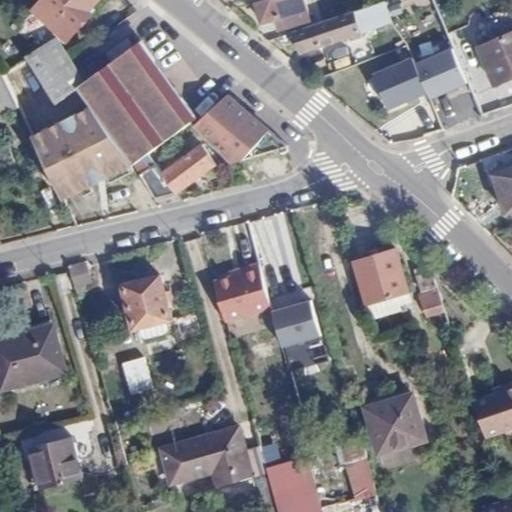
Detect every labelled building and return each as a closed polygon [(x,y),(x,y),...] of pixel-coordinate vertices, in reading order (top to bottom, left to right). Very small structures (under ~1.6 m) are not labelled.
[(89,10),(98,0),(40,0),(32,9),(67,42),(94,14),(89,10)] [(304,0),(265,0),(255,3),(261,24),(274,20),(277,31),(310,22),(304,0)] [(391,21),(433,7),(430,0),(391,0),(385,2),(391,21)] [(385,2),(293,33),(300,54),(363,34),(362,32),(392,23),(391,21),(385,2)] [(511,34),(478,50),(494,86),(511,77),(511,34)] [(89,103),(132,165),(141,159),(148,154),(191,123),(196,119),(142,42),(85,83),(68,57),(62,47),(55,37),(26,55),(55,103),(78,87),(89,103)] [(473,99),(462,73),(445,80),(455,106),(473,99)] [(195,127),(231,164),(287,149),(227,96),(195,127)] [(64,118),(104,179),(132,165),(89,103),(64,118)] [(33,137),(63,200),(104,179),(64,118),(33,137)] [(162,174),(176,194),(217,164),(202,145),(162,174)] [(145,165),(152,160),(148,154),(141,159),(145,165)] [(138,176),(154,199),(176,194),(162,174),(155,164),(138,176)] [(511,169),(493,176),(508,214),(511,212),(511,169)] [(367,303),(409,291),(396,249),(355,262),(367,303)] [(92,282),(86,263),(68,268),(73,288),(92,282)] [(270,311),(262,264),(214,273),(223,319),(270,311)] [(436,287),(430,266),(415,270),(421,292),(436,287)] [(279,305),(272,307),(285,349),(292,347),(299,371),(330,362),(302,269),(271,278),(279,305)] [(161,274),(123,285),(135,328),(140,327),(141,334),(149,337),(167,332),(169,327),(167,320),(173,318),(161,274)] [(426,318),(444,311),(437,289),(419,294),(426,318)] [(53,324),(0,338),(0,380),(2,390),(66,373),(53,324)] [(152,387),(143,358),(123,364),(132,393),(152,387)] [(511,387),(476,400),(487,436),(511,427),(511,387)] [(427,440),(413,393),(365,407),(380,454),(427,440)] [(267,416),(253,420),(260,445),(266,468),(306,457),(302,442),(277,450),(267,416)] [(253,475),(246,450),(239,426),(161,448),(171,484),(213,473),(216,485),(253,475)] [(365,457),(356,426),(342,430),(351,461),(365,457)] [(72,437),(32,447),(42,489),(83,479),(72,437)] [(266,468),(260,445),(246,450),(253,475),(262,507),(276,504),(266,468)] [(307,456),(306,457),(266,468),(276,504),(278,511),(323,511),(322,508),(307,456)] [(365,457),(351,461),(347,462),(358,498),(376,493),(365,457)] [(358,498),(356,498),(360,511),(381,511),(376,493),(358,498)] [(511,511),(511,498),(484,507),(485,511),(511,511)]
